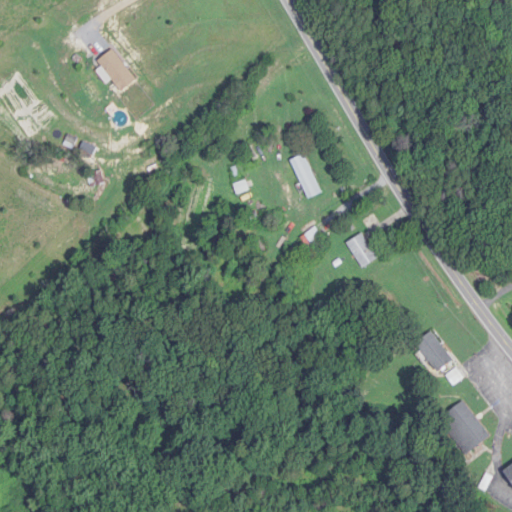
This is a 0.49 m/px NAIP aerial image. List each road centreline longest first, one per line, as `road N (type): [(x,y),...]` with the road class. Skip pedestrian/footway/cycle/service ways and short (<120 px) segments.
road 1 (tertiary): [(511,353),(290,0)]
road 2 (residential): [(346,92),(185,167),(31,284)]
